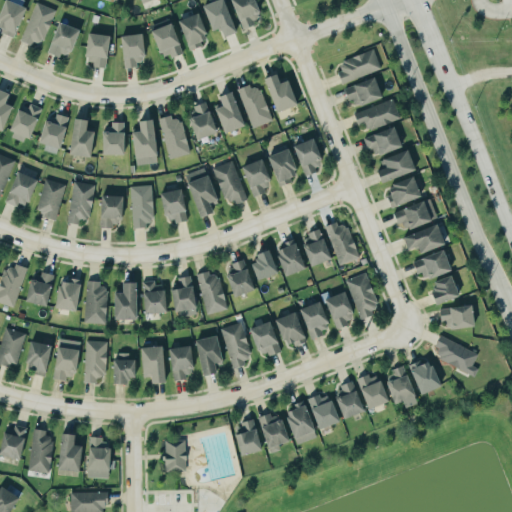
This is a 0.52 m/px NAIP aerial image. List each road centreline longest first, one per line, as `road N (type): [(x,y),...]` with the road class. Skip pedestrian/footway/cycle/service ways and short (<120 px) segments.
road 1 (residential): [(0,61),(98,95),(142,93),(397,0)]
road 2 (residential): [(0,390),(128,413),(198,404),(403,330)]
road 3 (residential): [(0,228),(86,254),(184,252),(348,189)]
road 4 (residential): [(403,330),(278,0)]
road 5 (secondary): [(383,5),(511,330)]
road 6 (secondary): [(511,250),(434,53)]
